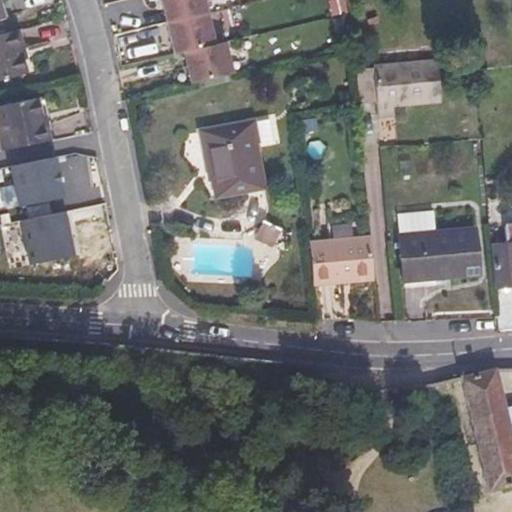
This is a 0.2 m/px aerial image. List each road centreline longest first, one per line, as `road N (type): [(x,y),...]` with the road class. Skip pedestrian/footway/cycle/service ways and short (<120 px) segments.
road 1 (tertiary): [(138,327),(331,353),(511,346)]
road 2 (residential): [(138,327),(75,0)]
road 3 (unknown): [(374,354),(376,410),(349,471),(342,511)]
road 4 (tertiary): [(0,319),(138,327)]
